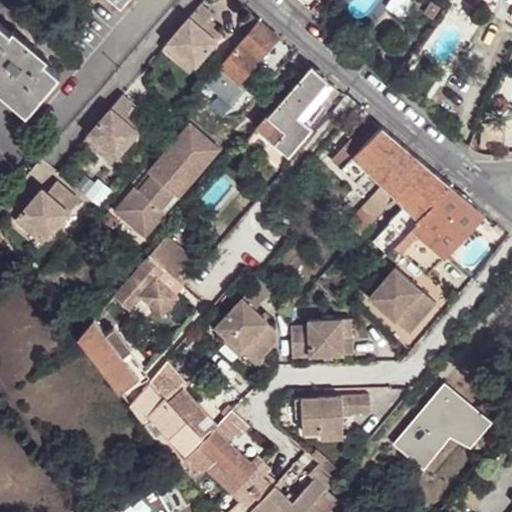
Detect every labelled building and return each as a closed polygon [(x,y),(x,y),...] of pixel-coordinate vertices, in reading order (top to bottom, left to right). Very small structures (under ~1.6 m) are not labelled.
[(206,21),(209,18),(212,14),(200,2),(161,47),(174,58),(180,52),(195,65),(220,34),(211,26),(206,21)] [(259,19),(247,9),(237,22),(248,31),(259,19)] [(278,36),(259,19),(248,31),(219,65),(239,82),(239,81),(278,36)] [(44,61),(33,51),(23,42),(11,32),(0,22),(0,82),(4,86),(30,109),(59,74),(44,61)] [(23,42),(26,38),(14,28),(11,32),(23,42)] [(37,47),(26,38),(23,42),(33,51),(37,47)] [(48,57),(37,47),(33,51),(44,61),(48,57)] [(189,71),(195,65),(180,52),(174,58),(189,71)] [(239,82),(219,65),(204,81),(232,105),(247,88),(239,81),(239,82)] [(329,79),(313,66),(268,115),(270,116),(260,128),(271,138),(288,154),(312,127),(303,119),(298,114),(329,79)] [(331,81),(329,79),(298,114),(303,119),(334,84),(331,81)] [(127,113),(130,109),(133,105),(122,94),(85,139),(97,150),(104,142),(119,156),(143,126),(133,118),(127,113)] [(137,114),(130,109),(127,113),(133,118),(137,114)] [(220,148),(190,121),(147,170),(150,174),(137,188),(134,186),(112,210),(143,237),(164,213),(161,209),(174,194),(178,197),(220,148)] [(502,125),(481,122),(469,147),(484,154),(500,155),(502,125)] [(374,217),(396,193),(425,162),(387,130),(382,125),(381,124),(361,146),(351,137),(332,157),(355,180),(368,167),(385,182),(361,207),(373,218),(374,217)] [(113,163),(119,156),(104,142),(97,150),(113,163)] [(0,173),(8,164),(0,152),(0,173)] [(425,162),(396,193),(405,201),(420,216),(451,184),(431,167),(425,162)] [(17,220),(34,234),(39,228),(49,237),(80,201),(56,181),(48,192),(43,189),(17,220)] [(414,222),(395,240),(425,271),(484,212),(451,184),(420,216),(414,222)] [(414,222),(420,216),(405,201),(389,218),(389,220),(374,236),(388,249),(395,240),(414,222)] [(361,207),(348,222),(359,233),(360,233),(373,218),(361,207)] [(39,228),(34,234),(30,240),(40,249),(49,237),(39,228)] [(151,253),(150,255),(165,268),(172,275),(176,278),(193,260),(166,235),(158,244),(151,253)] [(150,255),(116,294),(131,309),(143,296),(163,314),(179,296),(158,277),(165,268),(150,255)] [(436,304),(396,267),(369,296),(411,333),(436,304)] [(295,291),(285,301),(291,307),(300,296),(295,291)] [(215,327),(256,364),(276,342),(275,328),(242,296),(215,327)] [(100,321),(108,312),(103,308),(100,311),(96,316),(100,321)] [(94,318),(78,337),(119,391),(141,376),(125,354),(133,348),(116,325),(107,331),(100,321),(96,316),(94,318)] [(320,318),(292,347),(293,356),(345,354),(344,337),(352,336),(352,317),(320,318)] [(291,325),(292,347),(320,318),(307,319),(307,324),(291,325)] [(353,354),(352,336),(344,337),(345,354),(353,354)] [(157,371),(174,392),(181,386),(162,365),(157,371)] [(157,371),(129,404),(163,450),(176,466),(188,453),(202,439),(183,419),(199,404),(181,386),(174,392),(157,371)] [(493,422),(446,381),(393,443),(424,471),(451,436),(471,448),(493,422)] [(369,394),(302,396),(303,416),(303,433),(321,432),(322,438),(343,438),(342,413),(369,413),(369,394)] [(257,411),(242,398),(223,417),(230,424),(237,431),(257,411)] [(213,427),(216,424),(199,404),(183,419),(202,439),(213,427)] [(230,424),(223,417),(216,424),(213,427),(220,434),(230,424)] [(220,434),(213,427),(202,439),(188,453),(200,464),(227,490),(251,465),(220,434)] [(176,466),(163,450),(154,457),(164,473),(176,466)] [(188,453),(176,466),(177,468),(185,479),(200,464),(188,453)] [(315,463),(334,479),(339,474),(320,455),(313,461),(315,463)] [(311,481),(324,492),(334,479),(315,463),(308,470),(315,477),(311,481)] [(270,483),(251,465),(227,490),(240,503),(247,510),(248,511),(257,501),(270,483)] [(301,493),(313,504),(324,492),(311,481),(300,492),(301,493)] [(269,511),(306,511),(307,511),(313,504),(301,493),(291,503),(270,483),(257,501),(269,511)] [(313,504),(307,511),(309,511),(332,511),(338,505),(324,492),(313,504)] [(219,499),(208,510),(210,511),(245,511),(247,510),(240,503),(231,511),(219,499)] [(269,511),(257,501),(248,511),(249,511),(269,511)]
